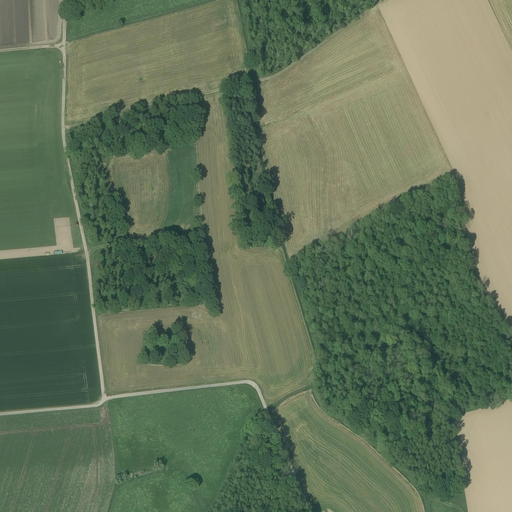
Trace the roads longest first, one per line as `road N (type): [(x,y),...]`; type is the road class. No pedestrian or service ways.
road 1 (track): [(66,0),(62,128),(104,398)]
road 2 (unclassified): [(309,511),(253,381),(0,414)]
road 3 (track): [(384,0),(276,75),(62,128)]
